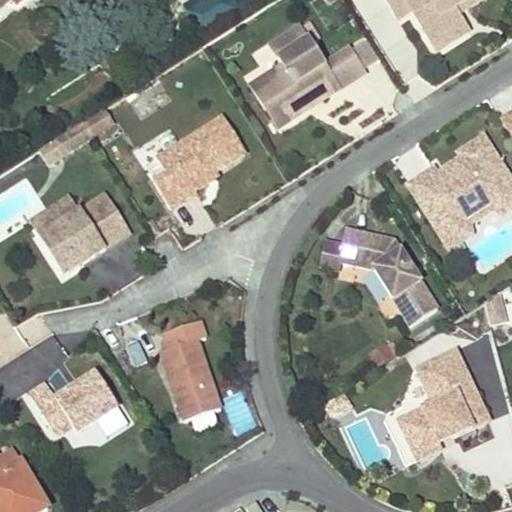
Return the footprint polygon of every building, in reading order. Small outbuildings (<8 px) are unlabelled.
[(0,0),(0,19),(14,9),(16,12),(33,0),(0,0)] [(252,3),(250,0),(206,0),(191,9),(204,31),(252,3)] [(384,0),(398,21),(411,13),(436,54),(468,33),(457,15),(452,7),(458,3),(461,7),(471,0),(384,0)] [(458,3),(452,7),(457,15),(479,0),(471,0),(461,7),(458,3)] [(323,66),(298,28),(277,42),(286,55),(277,61),(281,67),(249,88),(262,108),(276,99),(292,122),(310,110),(304,101),(317,93),(323,102),(364,75),(348,50),(323,66)] [(354,47),(363,68),(377,62),(368,41),(354,47)] [(277,42),(269,47),(277,61),(286,55),(277,42)] [(323,102),(317,93),(304,101),(310,110),(323,102)] [(278,131),(292,122),(276,99),(262,108),(278,131)] [(245,155),(212,102),(146,144),(156,159),(164,172),(151,180),(170,211),(196,195),(194,193),(191,188),(215,174),(245,155)] [(103,111),(83,123),(92,138),(112,125),(103,111)] [(511,112),(499,121),(511,140),(511,112)] [(92,138),(83,123),(66,135),(75,149),(92,138)] [(511,196),(511,184),(482,138),(456,154),(459,159),(462,165),(438,180),(435,174),(432,170),(406,186),(441,242),(460,230),(458,216),(489,197),(499,205),(511,196)] [(435,174),(438,180),(462,165),(459,159),(435,174)] [(215,174),(191,188),(194,193),(218,178),(215,174)] [(89,260),(130,234),(105,196),(79,212),(39,238),(38,239),(62,277),(80,266),(77,261),(86,255),(89,260)] [(511,196),(499,205),(489,197),(458,216),(460,230),(441,242),(447,251),(471,235),(469,225),(492,210),(501,216),(511,209),(511,196)] [(30,223),(39,238),(79,212),(70,198),(30,223)] [(435,311),(392,245),(386,249),(379,248),(381,240),(343,232),(340,247),(337,263),(338,263),(372,271),(408,328),(435,311)] [(379,248),(386,249),(392,245),(391,243),(381,240),(379,248)] [(340,247),(323,244),(318,268),(336,272),(338,263),(337,263),(340,247)] [(89,260),(86,255),(77,261),(80,266),(89,260)] [(503,324),(495,297),(482,306),(485,317),(488,328),(503,324)] [(199,322),(163,336),(168,352),(160,355),(187,424),(223,410),(197,342),(205,339),(199,322)] [(378,369),(397,357),(388,344),(370,356),(378,369)] [(452,440),(488,423),(469,384),(466,385),(452,356),(422,369),(439,404),(432,407),(398,423),(417,463),(442,451),(439,446),(436,439),(449,433),(452,440)] [(432,407),(439,404),(422,369),(415,372),(432,407)] [(117,409),(95,375),(55,401),(45,386),(28,397),(48,427),(63,417),(71,429),(75,436),(117,409)] [(71,429),(63,417),(48,427),(56,439),(71,429)] [(449,433),(436,439),(439,446),(452,440),(449,433)] [(0,459),(0,511),(44,511),(48,510),(12,452),(0,459)]
